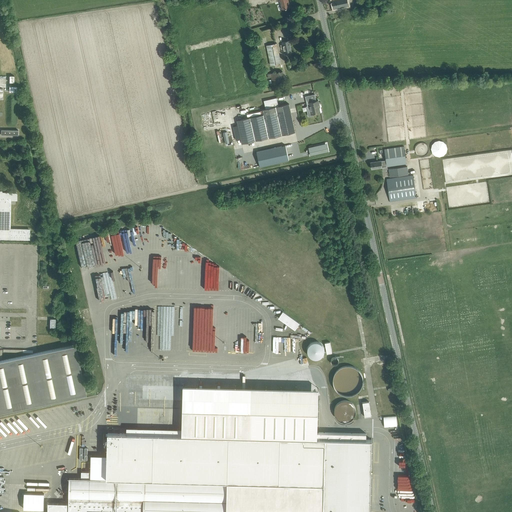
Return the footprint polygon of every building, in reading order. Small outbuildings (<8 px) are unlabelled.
[(279,0),(279,1),(281,1),(283,9),(285,8),(290,7),(288,0),(279,0)] [(347,0),(332,0),(334,9),(349,5),(347,0)] [(254,4),(244,6),(249,24),(258,22),(254,4)] [(291,52),(289,40),(283,42),(283,45),(281,45),(282,54),(291,52)] [(278,43),(266,45),(270,65),(281,63),(278,43)] [(283,70),(268,74),(269,78),(272,77),(273,84),(285,81),(283,70)] [(320,112),(318,104),(319,104),(318,100),(315,101),(315,99),(316,99),(315,94),(307,96),(309,102),(307,103),(307,106),(306,106),(308,116),(313,115),(312,114),(320,112)] [(295,132),(289,104),(278,106),(277,101),(269,103),(270,108),(262,110),(263,114),(236,121),(242,144),(269,138),(295,132)] [(435,140),(432,154),(446,157),(449,143),(435,140)] [(313,151),(310,152),(310,155),(328,151),(327,148),(325,148),(324,144),(312,147),(313,151)] [(428,151),(428,150),(428,149),(428,148),(427,147),(426,145),(425,144),(422,144),(421,144),(419,144),(417,145),(416,146),(416,147),(415,149),(415,150),(415,151),(416,152),(416,153),(417,154),(418,155),(419,156),(420,156),(422,156),(423,156),(424,156),(425,156),(426,155),(427,154),(428,153),(428,151)] [(285,145),(256,151),(259,167),(289,160),(285,145)] [(404,146),(384,149),(387,166),(406,163),(404,146)] [(371,162),(372,169),(387,166),(386,160),(371,162)] [(407,166),(394,168),(389,169),(390,177),(408,174),(407,166)] [(413,175),(392,178),(387,179),(390,201),(416,197),(413,175)] [(10,229),(10,199),(16,199),(16,193),(1,193),(1,191),(0,191),(0,238),(29,239),(29,229),(10,229)] [(126,237),(126,238),(129,238),(128,230),(117,232),(118,239),(126,237)] [(102,236),(76,240),(80,270),(88,269),(87,264),(93,263),(93,268),(96,267),(96,264),(98,263),(97,252),(102,251),(102,257),(105,257),(102,236)] [(158,277),(158,288),(173,289),(174,281),(177,281),(177,284),(181,284),(182,259),(178,258),(156,257),(155,277),(158,277)] [(187,261),(186,289),(238,291),(238,279),(235,279),(235,277),(229,276),(230,272),(218,271),(218,267),(215,267),(215,264),(205,263),(206,258),(184,257),(184,260),(187,261)] [(110,279),(113,279),(117,298),(125,297),(120,270),(109,272),(110,279)] [(160,342),(211,343),(211,315),(206,315),(206,307),(165,306),(165,308),(161,308),(160,342)] [(242,330),(241,343),(255,343),(255,340),(259,340),(259,320),(256,319),(256,309),(242,309),(242,315),(244,315),(244,318),(247,318),(247,330),(242,330)] [(130,335),(130,311),(119,311),(119,319),(124,319),(124,345),(130,346),(130,335)] [(300,323),(294,319),(283,312),(279,317),(296,328),(300,323)] [(236,330),(235,337),(232,337),(232,343),(239,343),(239,341),(241,341),(241,330),(236,330)] [(325,350),(325,348),(325,346),(324,345),(323,343),(322,342),(321,341),(319,340),(318,340),(316,339),(314,339),(313,340),(311,341),(310,342),(309,343),(308,345),(307,346),(307,348),(307,350),(308,352),(308,353),(310,354),(311,356),(312,356),(314,357),(315,357),(317,357),(319,357),(321,356),(322,355),(323,353),(324,352),(325,350)] [(0,411),(86,394),(77,351),(75,345),(0,360),(0,411)] [(362,381),(363,379),(362,376),(362,373),(360,371),(358,368),(356,367),(354,366),(351,365),(349,364),(346,364),(343,365),(341,367),(339,368),(337,370),(335,373),(335,375),(334,378),(334,381),(335,384),(336,386),(338,388),(340,390),(343,392),(345,392),(348,393),(350,393),(353,392),(356,390),(358,389),(360,387),(361,384),(362,381)] [(354,413),(354,412),(354,410),(353,408),(352,406),(351,404),(349,403),(347,402),(346,401),(344,401),(342,401),(339,402),(338,403),(336,404),(335,405),(334,407),(333,409),(333,411),(333,413),(333,415),(334,417),(335,419),(337,420),(339,421),(341,422),(343,422),(345,422),(347,421),(349,420),(351,419),(352,418),(353,416),(354,413)] [(371,416),(369,401),(362,402),(365,417),(371,416)] [(398,416),(384,416),(384,427),(398,426),(398,416)] [(370,511),(372,440),(366,439),(366,433),(317,432),(317,438),(126,433),(108,433),(107,479),(91,479),(91,471),(81,471),(81,478),(69,478),(69,508),(67,508),(67,503),(48,503),(48,511),(370,511)]
